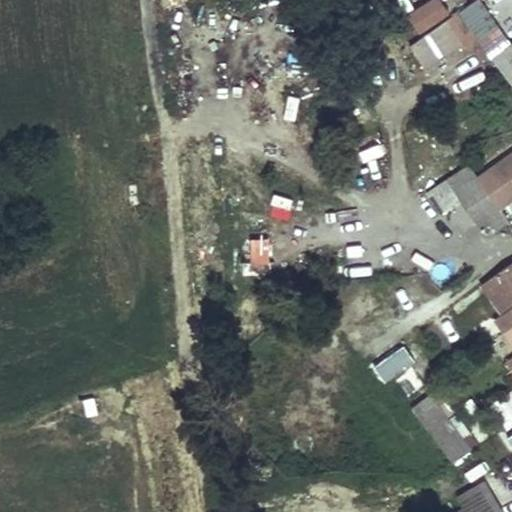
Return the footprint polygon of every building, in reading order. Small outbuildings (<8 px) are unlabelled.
[(441,0),(427,0),(406,12),(417,32),(450,15),(441,0)] [(480,0),(474,0),(457,13),(511,89),(511,40),(511,42),(480,0)] [(511,151),(475,177),(496,207),(508,198),(507,196),(511,191),(511,151)] [(247,237),(248,270),(270,270),(270,237),(247,237)] [(511,261),(478,285),(499,314),(492,318),(502,331),(511,345),(511,261)] [(389,374),(405,364),(395,348),(379,357),(389,374)] [(474,446),(432,391),(410,407),(452,463),(474,446)] [(451,511),(500,511),(493,481),(446,492),(451,511)]
